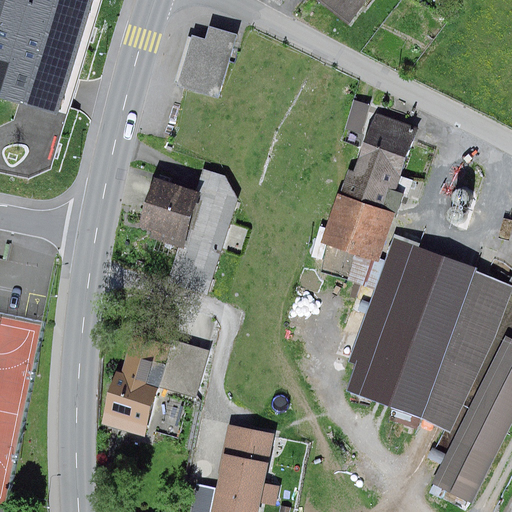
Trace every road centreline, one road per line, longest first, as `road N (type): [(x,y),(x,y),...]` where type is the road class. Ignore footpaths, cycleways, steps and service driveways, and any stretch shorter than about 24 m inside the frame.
road 1 (unclassified): [(225,0),(511,149)]
road 2 (primary): [(96,232),(75,432),(79,511)]
road 3 (primary): [(154,0),(96,232)]
